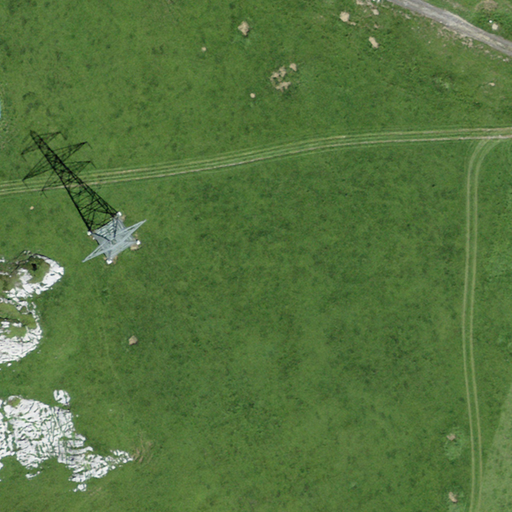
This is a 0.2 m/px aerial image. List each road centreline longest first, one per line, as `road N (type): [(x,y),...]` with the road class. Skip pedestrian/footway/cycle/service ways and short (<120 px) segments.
road 1 (track): [(511,131),(346,136),(0,184)]
road 2 (track): [(389,0),(511,52)]
